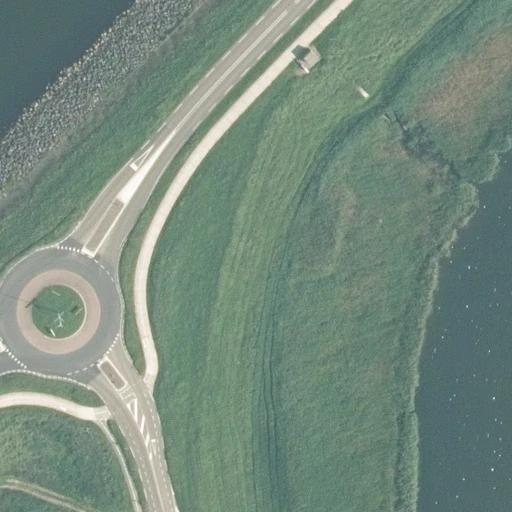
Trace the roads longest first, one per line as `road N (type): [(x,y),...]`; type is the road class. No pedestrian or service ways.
road 1 (tertiary): [(159,511),(126,372),(93,319)]
road 2 (secondary): [(139,142),(270,0)]
road 3 (tertiary): [(54,348),(84,373),(114,418),(142,511)]
road 4 (secondary): [(139,142),(95,179),(47,243)]
road 5 (secondary): [(86,262),(139,142)]
